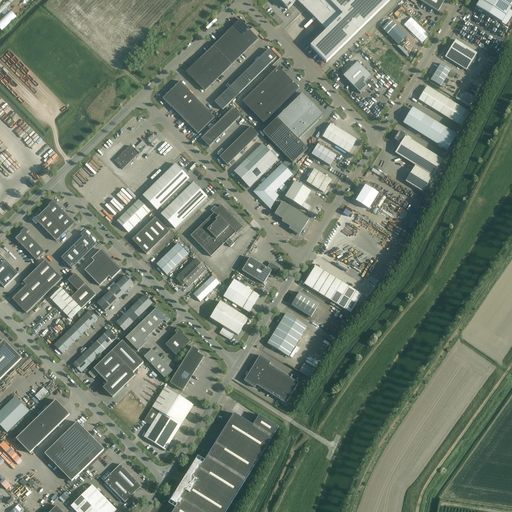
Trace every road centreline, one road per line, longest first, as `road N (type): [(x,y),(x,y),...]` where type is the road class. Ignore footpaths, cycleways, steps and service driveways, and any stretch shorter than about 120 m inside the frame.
road 1 (unclassified): [(235,366),(54,181)]
road 2 (unclassified): [(164,480),(0,311)]
road 3 (residential): [(300,260),(139,98)]
road 4 (residential): [(375,137),(240,1)]
road 5 (track): [(417,511),(429,479),(511,363)]
road 6 (residential): [(375,137),(462,0)]
road 7 (residential): [(300,260),(375,137)]
road 8 (residential): [(139,98),(240,1)]
road 9 (residential): [(164,480),(235,366)]
road 10 (residential): [(235,366),(300,260)]
